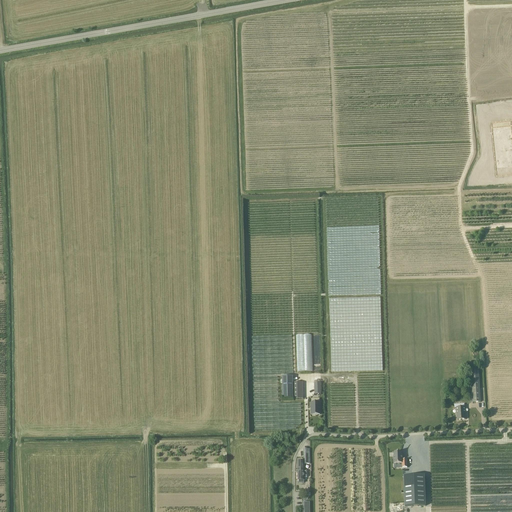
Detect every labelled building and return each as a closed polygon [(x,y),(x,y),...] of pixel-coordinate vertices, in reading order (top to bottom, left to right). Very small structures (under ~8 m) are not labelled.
[(511,166),(511,129),(511,127),(492,129),(495,168),(511,166)] [(313,371),(312,335),(296,335),(298,372),(313,371)] [(481,402),(479,374),(479,372),(471,372),(472,403),(481,402)] [(282,400),(303,399),(303,383),(292,383),(292,377),(282,377),(282,396),(282,400)] [(320,403),(311,403),(312,415),(320,415),(320,403)] [(465,420),(464,408),(456,408),(457,420),(465,420)] [(298,481),(299,481),(299,483),(304,483),(304,481),(305,481),(305,478),(307,478),(307,471),(304,471),(304,464),(306,464),(306,466),(309,466),(309,464),(310,464),(310,449),(303,449),(303,461),(297,461),(298,473),(298,481)] [(399,453),(393,453),(393,461),(398,461),(398,467),(406,467),(406,456),(399,456),(399,453)] [(424,475),(402,475),(404,507),(426,506),(424,475)]
